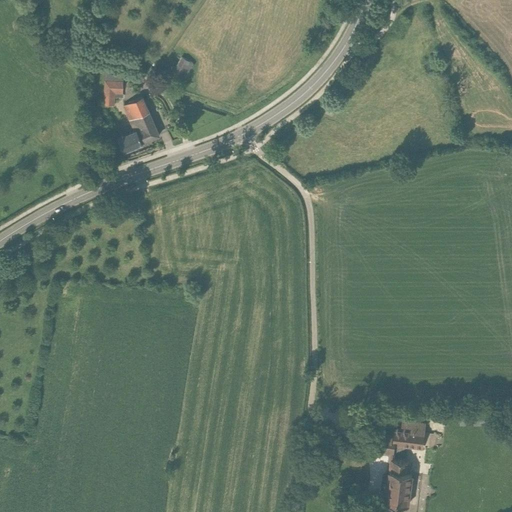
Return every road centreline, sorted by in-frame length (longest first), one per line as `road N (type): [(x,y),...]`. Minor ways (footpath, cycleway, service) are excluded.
road 1 (unclassified): [(295,511),(313,367),(310,212),(301,188),(240,135)]
road 2 (tertiary): [(0,242),(72,199),(240,135)]
road 3 (tertiary): [(240,135),(317,78),(364,0)]
